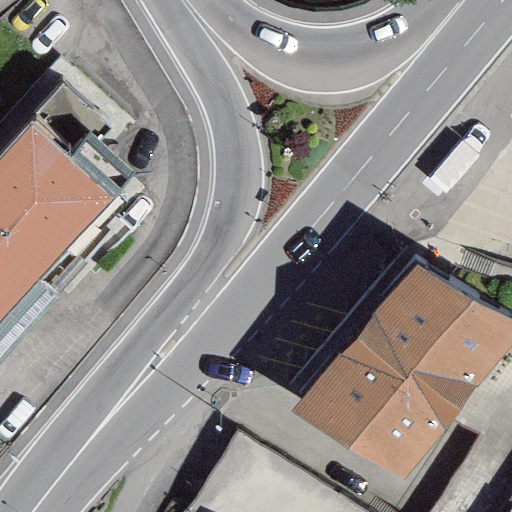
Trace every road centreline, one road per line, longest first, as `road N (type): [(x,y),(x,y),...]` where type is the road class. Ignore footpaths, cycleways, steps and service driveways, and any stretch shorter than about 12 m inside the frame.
road 1 (primary): [(109,417),(288,250),(490,1)]
road 2 (primary): [(175,0),(229,139),(233,189),(213,255),(109,417)]
road 3 (primary): [(187,0),(251,46),(319,63),(385,47),(490,1)]
